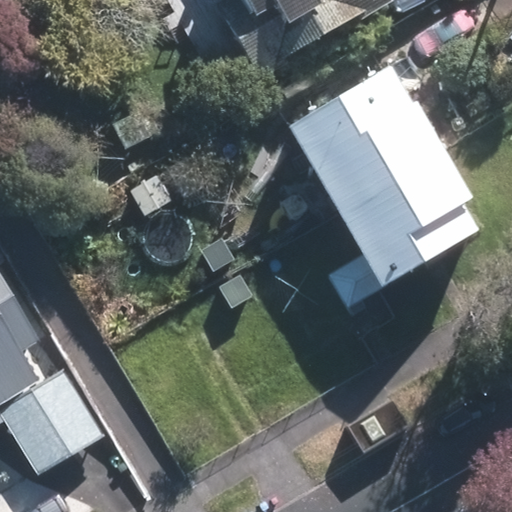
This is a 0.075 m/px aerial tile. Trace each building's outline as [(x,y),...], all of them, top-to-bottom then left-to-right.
[(246,0),(247,2),(228,13),(265,76),(294,59),(292,56),(367,10),(370,14),(391,0),(246,0)] [(342,203),(449,140),(423,95),(419,98),(397,61),(294,121),(342,203)] [(143,104),(116,118),(129,145),(157,130),(143,104)] [(449,140),(342,203),(367,244),(326,267),(347,301),(386,278),(389,283),(483,227),(467,198),(479,191),(449,140)] [(0,423),(8,419),(40,472),(106,433),(65,364),(46,377),(26,344),(44,334),(0,260),(0,423)]
